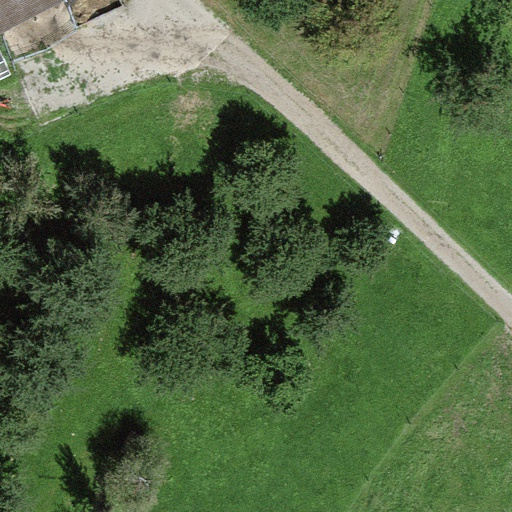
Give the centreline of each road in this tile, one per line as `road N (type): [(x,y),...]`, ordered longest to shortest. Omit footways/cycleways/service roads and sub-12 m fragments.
road 1 (track): [(511,314),(243,74),(182,33)]
road 2 (track): [(0,109),(42,110),(82,94),(182,33)]
